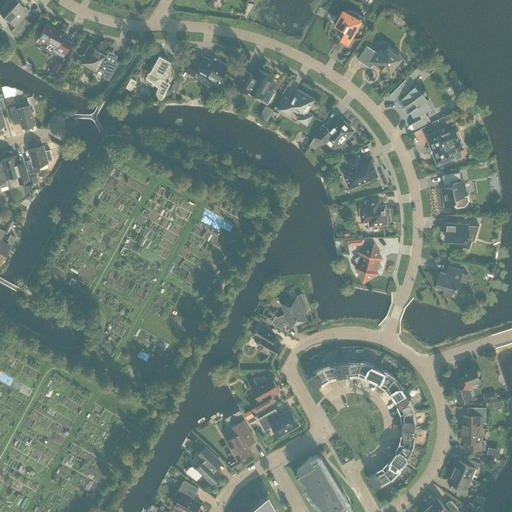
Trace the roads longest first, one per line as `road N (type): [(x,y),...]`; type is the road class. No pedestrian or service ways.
road 1 (residential): [(399,305),(416,254),(417,209),(401,151),(375,111),(323,70),(262,41),(159,26)]
road 2 (residential): [(385,341),(339,335),(300,348),(285,370),(322,435),(270,465)]
road 3 (residential): [(371,511),(352,472),(379,448),(381,412),(349,389),(329,395)]
road 4 (residential): [(388,511),(415,495),(434,466),(442,428),(422,368)]
